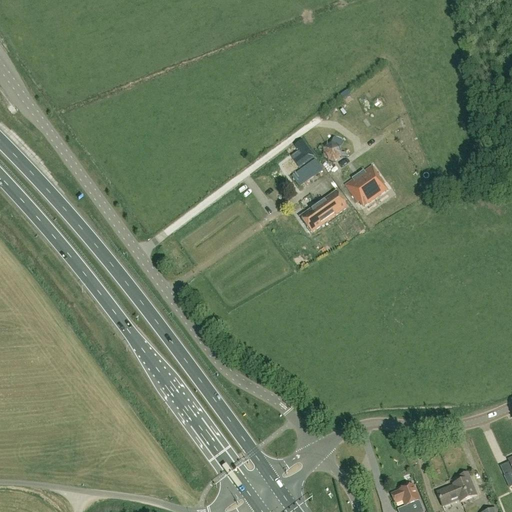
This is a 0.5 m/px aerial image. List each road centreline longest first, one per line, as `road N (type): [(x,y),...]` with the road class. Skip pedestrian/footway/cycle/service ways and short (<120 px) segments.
road 1 (unclassified): [(318,452),(277,401),(217,362),(0,66)]
road 2 (trunk): [(268,474),(117,271),(0,143)]
road 3 (trunk): [(0,178),(94,286),(244,488)]
road 4 (tertiary): [(318,452),(361,425),(461,425),(511,408)]
